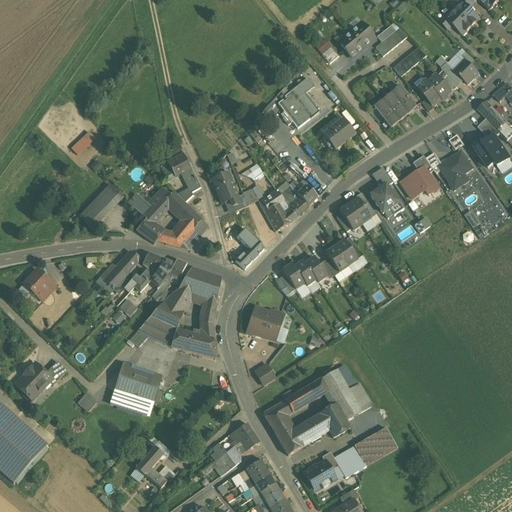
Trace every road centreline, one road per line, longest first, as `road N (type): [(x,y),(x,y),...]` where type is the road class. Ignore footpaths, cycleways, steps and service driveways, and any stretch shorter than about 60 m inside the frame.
road 1 (secondary): [(242,287),(340,186),(505,74)]
road 2 (secondary): [(0,262),(120,244),(182,257),(242,287)]
road 3 (track): [(0,176),(125,0)]
road 4 (tertiary): [(242,287),(227,344),(269,445)]
road 5 (track): [(192,155),(179,130),(151,0)]
